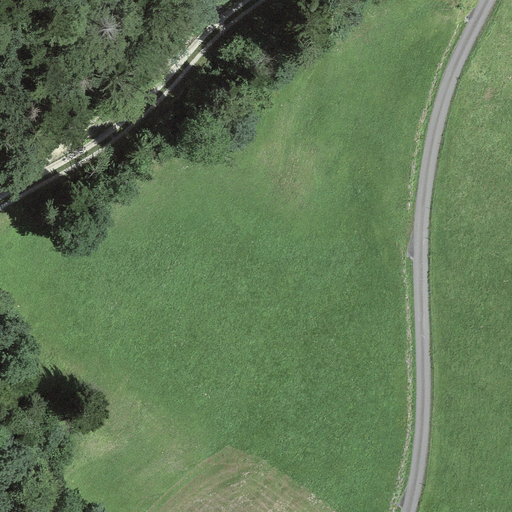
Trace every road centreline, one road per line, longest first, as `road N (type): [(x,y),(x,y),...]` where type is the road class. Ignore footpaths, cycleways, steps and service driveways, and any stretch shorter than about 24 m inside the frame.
road 1 (track): [(408,511),(423,401),(420,240),(431,147),(451,75),(488,0)]
road 2 (track): [(255,0),(134,120),(0,203)]
